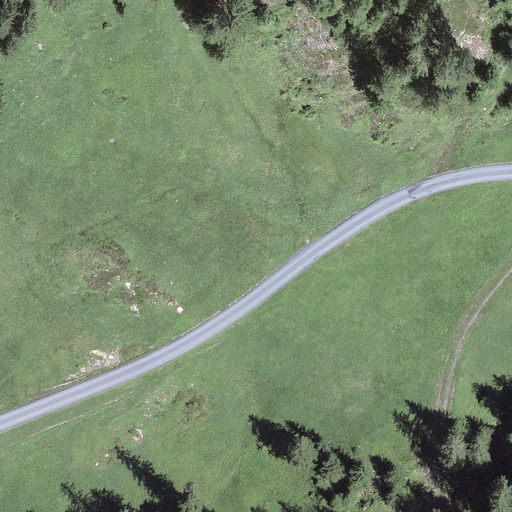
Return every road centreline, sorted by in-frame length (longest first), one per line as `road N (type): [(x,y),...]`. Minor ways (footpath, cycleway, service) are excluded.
road 1 (unclassified): [(511,170),(397,197),(218,324),(0,425)]
road 2 (track): [(511,270),(474,309),(455,350),(430,474),(435,511)]
road 3 (track): [(441,182),(480,114),(511,82)]
